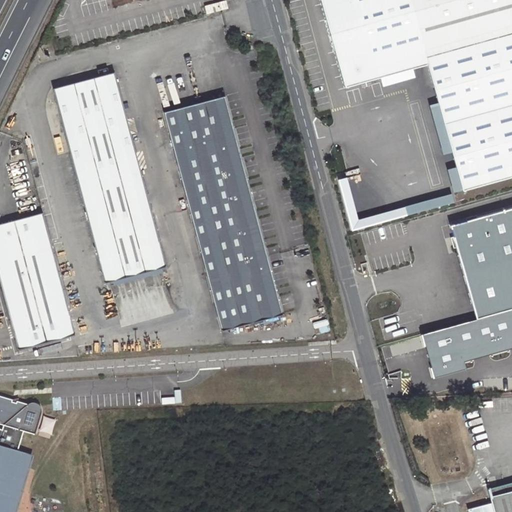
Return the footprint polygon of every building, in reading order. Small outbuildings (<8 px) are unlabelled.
[(211,10),(231,4),(230,0),(221,0),(209,3),(211,10)] [(511,177),(511,0),(320,0),(345,87),(428,64),(463,191),(511,177)] [(117,70),(55,87),(102,266),(117,262),(114,252),(159,240),(117,70)] [(284,311),(226,95),(167,110),(222,327),(284,311)] [(511,309),(511,207),(449,225),(476,319),(511,309)] [(43,210),(0,220),(0,275),(18,345),(74,331),(43,210)] [(117,262),(102,266),(105,278),(165,263),(159,240),(114,252),(117,262)] [(27,401),(0,392),(0,420),(3,421),(1,426),(0,425),(0,511),(11,511),(31,451),(17,447),(23,427),(34,431),(41,409),(41,408),(41,407),(41,406),(41,405),(40,404),(40,403),(39,402),(39,401),(37,400),(36,400),(35,399),(34,399),(33,399),(31,399),(30,399),(29,400),(28,400),(27,401)] [(511,482),(490,488),(491,496),(511,490),(511,482)] [(511,511),(511,490),(491,496),(493,502),(467,509),(467,511),(511,511)]
